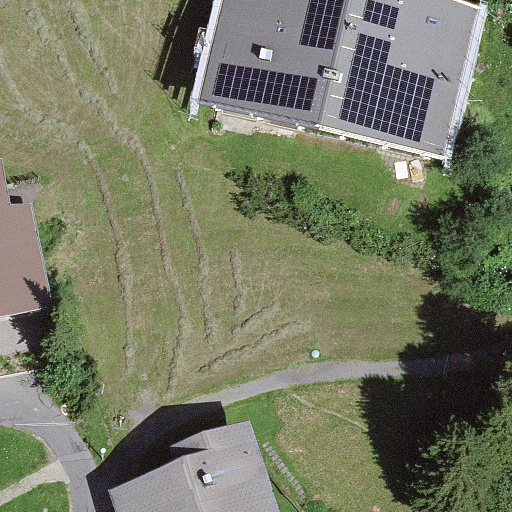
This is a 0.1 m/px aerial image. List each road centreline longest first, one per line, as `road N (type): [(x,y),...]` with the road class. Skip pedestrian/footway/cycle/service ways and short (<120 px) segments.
road 1 (track): [(511,347),(438,365),(299,376),(180,414),(138,441),(89,503)]
road 2 (track): [(87,511),(83,476),(56,430),(19,408),(0,407)]
